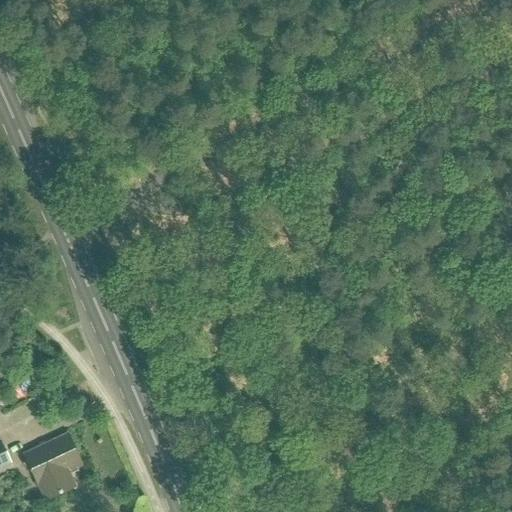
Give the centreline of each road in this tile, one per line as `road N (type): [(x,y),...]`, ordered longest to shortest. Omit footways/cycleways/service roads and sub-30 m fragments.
road 1 (unclassified): [(65,233),(503,0)]
road 2 (primary): [(185,511),(65,233)]
road 3 (primary): [(65,233),(0,86)]
